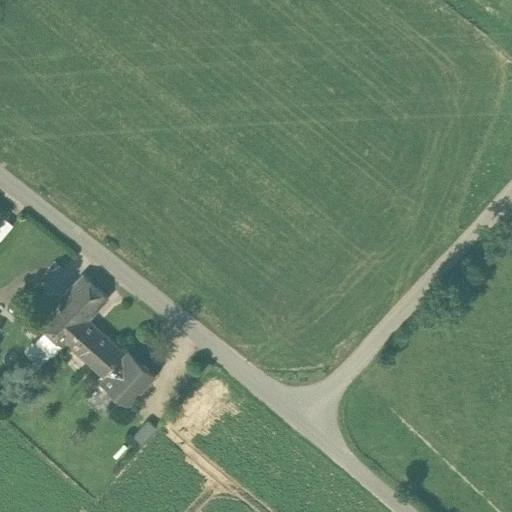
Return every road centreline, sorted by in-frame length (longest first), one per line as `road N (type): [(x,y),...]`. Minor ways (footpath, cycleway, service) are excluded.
road 1 (unclassified): [(302,421),(0,175)]
road 2 (unclassified): [(511,190),(302,421)]
road 3 (unclassified): [(404,511),(302,421)]
